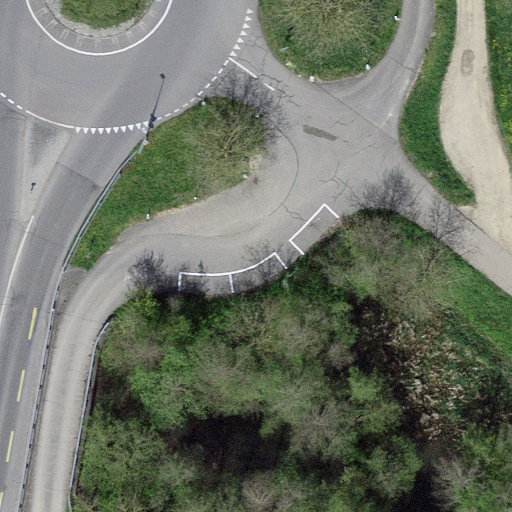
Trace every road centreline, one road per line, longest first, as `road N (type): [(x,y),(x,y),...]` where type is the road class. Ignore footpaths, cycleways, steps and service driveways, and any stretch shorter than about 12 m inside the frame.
road 1 (track): [(416,0),(384,94),(345,146),(279,201),(159,250),(87,310),(73,340),(50,511)]
road 2 (track): [(511,271),(200,35)]
road 3 (secondary): [(0,333),(70,89)]
road 4 (secondary): [(70,89),(144,84),(174,66),(200,35),(213,0)]
